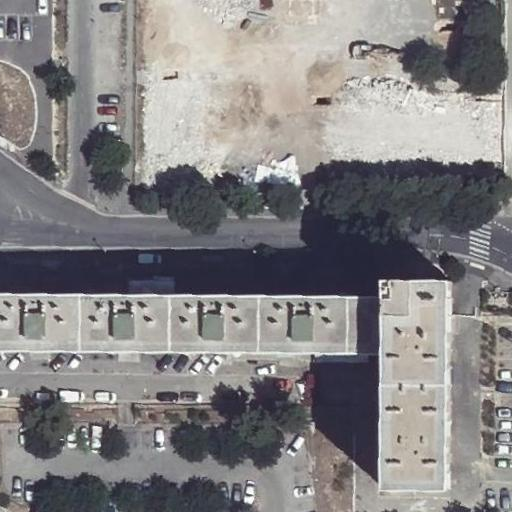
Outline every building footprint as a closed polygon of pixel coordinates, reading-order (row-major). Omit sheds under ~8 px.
[(145,0),(145,63),(228,63),(228,0),(145,0)] [(165,193),(203,191),(203,81),(145,81),(145,193),(165,193)] [(501,101),(354,100),(354,160),(500,161),(501,101)] [(383,293),(384,350),(381,487),(447,488),(450,280),(384,279),(383,293)] [(0,346),(366,350),(384,350),(383,293),(366,293),(0,290),(0,346)]
